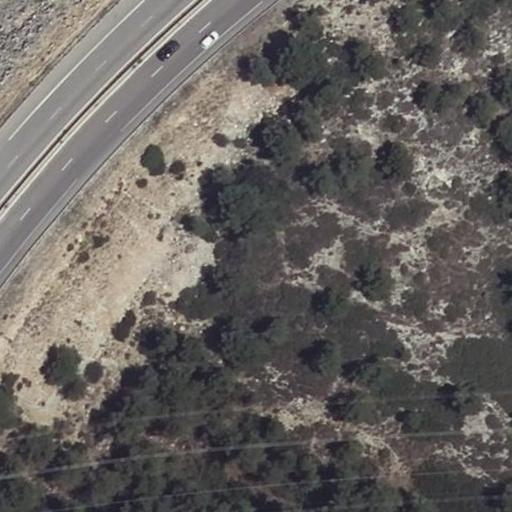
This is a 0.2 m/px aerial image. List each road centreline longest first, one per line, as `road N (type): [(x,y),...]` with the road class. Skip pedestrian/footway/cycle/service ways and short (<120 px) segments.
road 1 (trunk): [(0,246),(84,145),(242,0)]
road 2 (trunk): [(168,0),(0,170)]
